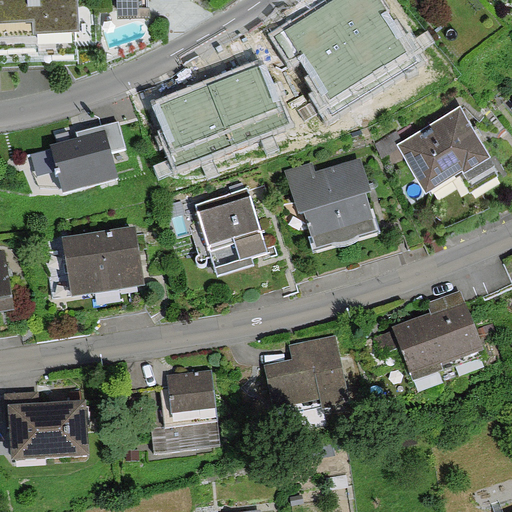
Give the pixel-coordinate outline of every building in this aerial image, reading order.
[(0,0),(0,59),(76,56),(73,0),(0,0)] [(116,0),(117,12),(149,11),(148,0),(116,0)] [(339,0),(347,9),(315,33),(312,25),(287,37),(294,51),(318,40),(342,71),(399,28),(378,0),(339,0)] [(264,61),(152,103),(162,131),(158,132),(173,170),(292,125),(281,96),(277,98),(264,61)] [(461,103),(397,142),(426,188),(462,166),(471,181),(496,166),(492,159),(495,157),(461,103)] [(54,146),(65,189),(113,176),(101,133),(54,146)] [(367,190),(359,162),(313,176),(311,167),(289,174),(300,209),(306,207),(316,242),(372,226),(362,192),(367,190)] [(266,251),(248,192),(197,208),(218,275),(252,265),(249,257),(266,251)] [(131,231),(66,241),(74,290),(138,280),(131,231)] [(14,252),(0,253),(0,311),(20,309),(14,252)] [(397,328),(414,377),(442,367),(440,361),(480,348),(462,295),(431,305),(434,316),(397,328)] [(269,367),(278,406),(342,392),(331,341),(294,349),(296,362),(269,367)] [(210,373),(162,378),(168,425),(215,420),(210,373)] [(9,397),(14,456),(86,450),(83,402),(37,405),(36,395),(9,397)]
